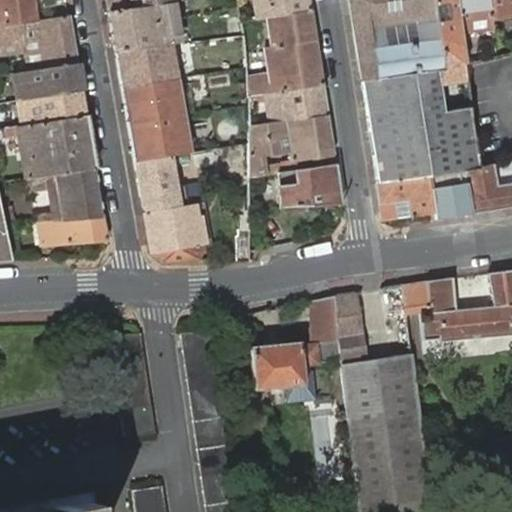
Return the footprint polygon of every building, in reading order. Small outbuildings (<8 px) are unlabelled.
[(0,0),(0,18),(1,26),(35,20),(31,0),(0,0)] [(104,0),(106,9),(165,0),(104,0)] [(168,0),(165,0),(106,9),(113,48),(168,42),(175,41),(168,0)] [(306,0),(252,0),(255,16),(265,15),(308,8),(306,0)] [(440,81),(430,0),(347,0),(377,179),(428,173),(463,169),(478,166),(470,106),(443,109),(440,81)] [(457,0),(430,0),(440,81),(467,78),(461,31),(457,0)] [(486,0),(457,0),(461,31),(490,27),(486,0)] [(511,0),(486,0),(490,27),(511,23),(511,0)] [(270,45),(313,40),(308,8),(265,15),(270,45)] [(242,33),(237,12),(224,14),(227,35),(242,33)] [(26,63),(27,70),(76,62),(68,14),(35,20),(1,26),(0,26),(0,47),(23,44),(29,43),(26,30),(33,28),(39,60),(26,63)] [(29,43),(23,44),(24,50),(26,63),(39,60),(33,28),(26,30),(29,43)] [(320,84),(313,40),(270,45),(263,46),(264,57),(242,60),(243,95),(320,84)] [(168,42),(113,48),(140,210),(187,204),(185,180),(174,182),(169,153),(186,151),(173,77),(168,42)] [(23,44),(0,47),(0,54),(24,50),(23,44)] [(27,70),(13,72),(15,82),(10,83),(14,101),(17,100),(81,88),(76,62),(27,70)] [(320,84),(243,95),(243,103),(262,100),(266,122),(325,113),(320,84)] [(81,88),(17,100),(21,127),(85,116),(81,88)] [(266,122),(243,125),(244,137),(244,176),(277,171),(333,162),(325,113),(266,122)] [(25,179),(33,177),(94,167),(85,116),(21,127),(17,128),(21,155),(25,179)] [(17,128),(8,130),(12,157),(21,155),(17,128)] [(277,171),(281,206),(340,205),(333,162),(277,171)] [(511,199),(505,162),(478,166),(463,169),(465,185),(470,211),(511,204),(511,199)] [(33,211),(34,220),(102,216),(94,167),(33,177),(35,184),(47,182),(52,209),(33,211)] [(428,173),(377,179),(380,200),(382,199),(409,195),(411,206),(384,211),(382,211),(383,217),(394,216),(430,211),(433,211),(430,190),(428,173)] [(185,180),(187,204),(191,203),(202,200),(200,176),(193,176),(193,182),(185,180)] [(470,211),(465,185),(430,190),(433,211),(430,211),(431,217),(470,211)] [(409,195),(382,199),(384,211),(411,206),(409,195)] [(198,238),(199,242),(209,240),(202,200),(191,203),(193,216),(199,215),(203,237),(198,238)] [(187,204),(140,210),(147,250),(160,260),(201,260),(199,242),(198,238),(203,237),(199,215),(193,216),(191,203),(187,204)] [(431,217),(430,211),(394,216),(395,222),(431,217)] [(102,216),(34,220),(38,243),(105,238),(106,236),(102,216)] [(0,259),(9,259),(0,218),(0,259)] [(400,284),(410,318),(417,317),(422,316),(425,338),(435,336),(436,340),(510,334),(510,329),(511,328),(511,265),(485,270),(490,304),(452,308),(449,276),(413,282),(400,284)] [(345,396),(358,511),(409,511),(426,510),(414,349),(362,358),(354,291),(333,295),(338,341),(345,396)] [(338,341),(333,295),(306,299),(311,342),(314,342),(338,341)] [(239,312),(208,318),(210,331),(211,341),(238,343),(239,312)] [(210,331),(179,330),(204,511),(236,511),(227,448),(211,341),(210,331)] [(148,403),(138,332),(107,333),(115,386),(117,407),(148,403)] [(295,337),(242,341),(246,389),(301,385),(299,363),(315,362),(314,342),(311,342),(295,343),(295,337)] [(117,407),(121,434),(152,430),(148,403),(117,407)] [(133,511),(163,511),(160,486),(130,490),(133,511)] [(0,507),(0,510),(10,509),(10,511),(36,511),(35,504),(91,494),(90,491),(0,507)] [(0,511),(93,511),(91,494),(35,504),(36,511),(10,511),(10,509),(0,510),(0,511)]
